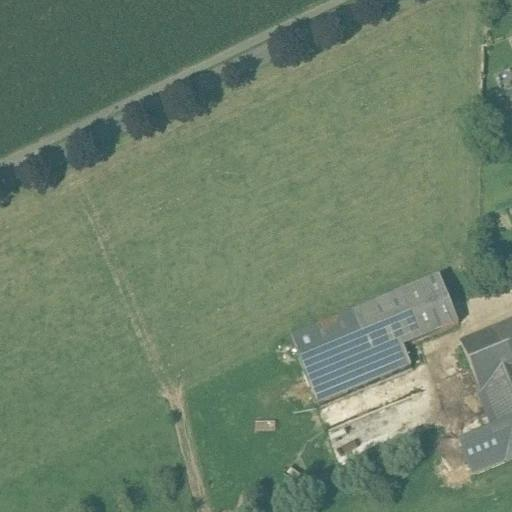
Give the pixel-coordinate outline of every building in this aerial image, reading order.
[(502,228),(511,224),(511,203),(496,208),(502,228)] [(439,279),(329,325),(348,372),(403,348),(458,325),(439,279)] [(511,325),(461,346),(480,393),(480,394),(511,381),(511,325)] [(403,348),(348,372),(355,391),(411,367),(403,348)] [(511,381),(480,394),(480,393),(478,394),(493,432),(461,446),(473,476),(511,460),(511,381)]
